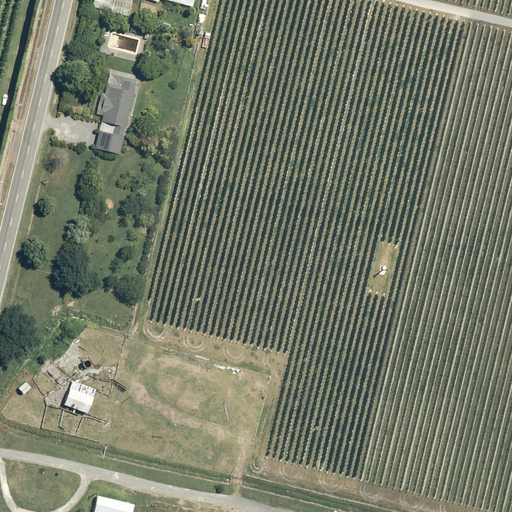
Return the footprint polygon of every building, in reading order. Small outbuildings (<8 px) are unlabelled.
[(132,0),(92,0),(92,5),(130,14),(132,0)] [(156,5),(141,4),(140,12),(149,13),(148,17),(155,18),(156,5)] [(137,78),(108,72),(99,111),(102,112),(95,148),(119,154),(137,78)] [(95,388),(71,380),(62,405),(85,413),(95,388)] [(91,511),(129,511),(132,504),(96,495),(91,511)]
